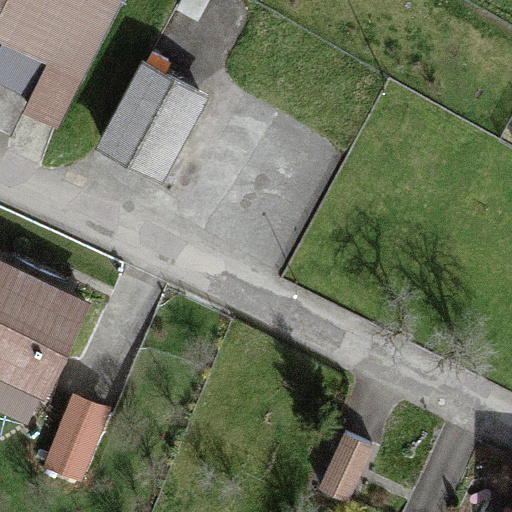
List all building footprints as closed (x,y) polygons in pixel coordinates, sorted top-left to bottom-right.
[(0,0),(0,34),(3,36),(21,0),(0,0)] [(188,0),(181,14),(203,25),(216,0),(188,0)] [(148,69),(104,147),(177,188),(221,110),(148,69)] [(89,309),(0,268),(0,371),(51,394),(89,309)] [(74,404),(49,466),(81,479),(106,417),(74,404)]
